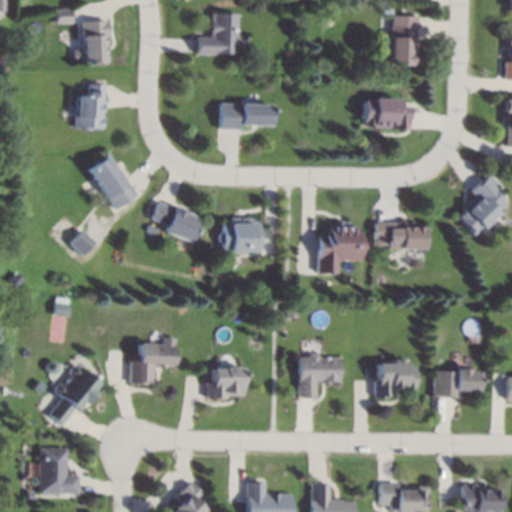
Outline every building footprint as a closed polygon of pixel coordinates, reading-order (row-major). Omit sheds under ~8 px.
[(66,22),(65,8),(50,9),(51,22),(66,22)] [(234,13),(232,55),(192,54),(192,51),(193,39),(193,36),(206,36),(207,12),(234,13)] [(415,17),(415,36),(414,64),(388,64),(389,15),(415,15),(415,17)] [(102,19),(105,61),(81,63),(77,22),(77,21),(101,19),(102,19)] [(511,79),(501,79),(501,78),(501,61),(509,61),(509,43),(504,43),(504,31),(511,31),(511,79)] [(101,84),(100,107),(100,128),(72,127),(73,94),(83,94),(83,83),(101,84)] [(395,101),(395,105),(404,105),(403,127),(403,128),(369,128),(369,125),(360,125),(360,100),(370,100),(370,98),(395,98),(395,101)] [(511,99),(511,145),(503,145),(503,124),(506,125),(506,113),(500,113),(501,99),(511,99)] [(267,105),(266,125),(237,123),(236,129),(216,128),(214,128),(216,103),(267,105)] [(124,179),(134,193),(131,196),(113,209),(85,170),(100,159),(97,156),(104,151),(124,179)] [(495,186),(491,189),(504,204),(468,236),(452,217),(473,198),(466,190),(467,189),(482,176),(485,174),(495,186)] [(171,208),(200,219),(190,243),(162,232),(165,225),(149,219),(155,203),(155,202),(171,208)] [(249,221),(257,221),(257,229),(257,250),(257,252),(220,251),(220,221),(228,221),(228,217),(249,217),(249,221)] [(397,226),(419,226),(419,249),(383,249),(383,235),(380,235),(380,221),(383,221),(395,222),(397,222),(397,226)] [(155,227),(153,234),(145,231),(147,224),(155,227)] [(353,230),(357,230),(358,259),(334,260),(334,273),(315,273),(314,237),(314,234),(324,234),(324,227),(353,226),(353,230)] [(92,242),(80,230),(67,243),(79,255),(92,242)] [(348,278),(346,282),(342,282),(340,279),(341,274),(346,274),(348,278)] [(66,304),(64,316),(51,314),(52,302),(66,304)] [(293,317),(282,317),(281,306),(293,306),(293,317)] [(170,365),(149,365),(149,382),(144,382),(144,383),(125,383),(126,361),(126,360),(134,361),(134,343),(159,343),(159,337),(171,337),(170,365)] [(314,354),(316,356),(336,356),(335,382),(312,381),(311,398),(310,398),(296,397),(293,397),(295,356),(304,357),(304,355),(306,354),(314,354)] [(400,366),(410,366),(411,390),(400,390),(394,390),(394,386),(387,386),(387,396),(370,396),(370,394),(370,380),(370,372),(374,372),(374,363),(389,363),(389,359),(400,359),(400,366)] [(94,381),(95,382),(90,389),(92,392),(82,404),(79,402),(74,407),(73,406),(71,408),(57,424),(57,425),(44,414),(58,398),(51,392),(50,388),(54,383),(60,383),(66,376),(65,370),(69,366),(73,365),(94,381)] [(238,393),(221,394),(221,396),(202,397),(202,393),(202,383),(202,382),(208,382),(208,369),(237,367),(238,393)] [(466,368),(466,372),(475,373),(474,389),(462,389),(462,393),(454,392),(454,397),(453,397),(431,396),(430,396),(431,370),(453,371),(454,368),(466,368)] [(511,377),(511,399),(503,399),(503,395),(503,377),(511,377)] [(63,462),(62,462),(61,475),(74,475),(74,477),(74,491),(74,493),(35,492),(36,447),(63,448),(63,462)] [(197,492),(196,493),(192,497),(195,500),(193,502),(200,509),(196,511),(162,511),(168,506),(169,504),(167,501),(187,482),(197,492)] [(243,482),(261,482),(261,493),(286,494),(285,511),(241,511),(242,501),(242,482),(243,482)] [(394,485),(424,486),(423,499),(418,499),(418,511),(410,511),(409,511),(399,511),(385,511),(385,504),(374,504),(374,483),(376,483),(389,483),(394,483),(394,485)] [(323,499),(337,499),(337,502),(347,502),(347,511),(306,511),(307,484),(322,484),(323,484),(323,499)] [(473,490),(495,489),(495,510),(458,511),(458,500),(458,485),(458,484),(473,484),(473,490)]
